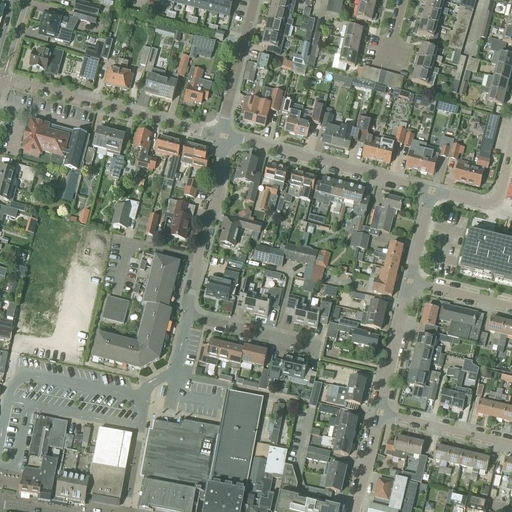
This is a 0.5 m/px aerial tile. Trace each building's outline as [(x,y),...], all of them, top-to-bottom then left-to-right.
[(196,9),(198,0),(186,0),(185,7),(196,9)] [(207,12),(209,0),(198,0),(196,9),(207,12)] [(218,15),(221,0),(209,0),(207,12),(218,15)] [(233,0),(221,0),(218,15),(229,18),(233,0)] [(272,0),(271,5),(273,6),(272,10),(288,14),(293,15),(296,0),(282,0),(283,0),(282,0),(272,0)] [(357,0),(361,1),(360,8),(375,11),(377,0),(357,0)] [(448,12),(442,10),(444,3),(434,0),(429,0),(426,11),(441,15),(447,17),(448,12)] [(460,7),(474,11),(475,5),(462,2),(460,7)] [(77,3),(75,11),(98,17),(100,10),(77,3)] [(329,7),(327,13),(340,16),(342,10),(329,7)] [(373,23),(374,23),(376,22),(377,17),(375,15),(375,11),(360,8),(357,20),(358,20),(357,24),(366,26),(367,22),(373,23)] [(460,9),(458,14),(471,18),(473,13),(460,9)] [(292,22),(286,21),(288,14),(272,10),(269,22),(285,26),(293,28),(294,22),(292,22)] [(426,11),(423,23),(437,27),(441,15),(426,11)] [(87,23),(89,17),(75,13),(73,21),(46,14),(42,25),(59,29),(71,32),(73,26),(75,26),(78,21),(87,23)] [(326,18),(339,21),(340,16),(327,13),(326,18)] [(458,14),(457,20),(470,24),(471,18),(458,14)] [(307,32),(308,32),(313,33),(316,21),(310,20),(307,32)] [(457,20),(455,25),(468,29),(470,24),(457,20)] [(269,22),(266,34),(282,38),(285,26),(269,22)] [(319,22),(317,34),(322,35),(322,36),(325,23),(319,22)] [(439,35),(435,34),(437,27),(423,23),(419,35),(431,38),(429,43),(436,44),(439,35)] [(58,33),(59,29),(42,25),(39,35),(63,42),(65,36),(58,33)] [(467,34),(468,29),(455,25),(453,30),(467,34)] [(484,26),(480,40),(485,41),(489,27),(484,26)] [(348,28),(345,41),(360,44),(363,31),(348,28)] [(487,45),(491,46),(491,47),(505,50),(506,45),(511,46),(511,33),(505,31),(502,43),(488,40),(487,45)] [(224,42),(225,36),(226,35),(219,33),(217,40),(224,42)] [(453,33),(451,38),(465,42),(466,37),(453,33)] [(269,48),(268,53),(281,57),(285,39),(282,38),(266,34),(263,34),(262,41),(264,41),(263,46),(269,48)] [(192,48),(190,59),(195,60),(196,56),(211,60),(212,53),(213,53),(215,43),(213,43),(205,41),(195,38),(192,48)] [(451,38),(450,44),(463,47),(465,42),(451,38)] [(104,46),(101,59),(108,61),(113,42),(106,40),(104,46)] [(345,41),(343,53),(358,56),(360,44),(345,41)] [(85,57),(100,61),(101,59),(104,46),(97,43),(94,51),(87,49),(85,57)] [(311,45),(306,44),(303,56),(302,59),(296,57),(293,64),(306,68),(308,57),(311,45)] [(462,52),(463,47),(450,44),(448,49),(456,51),(462,52)] [(423,46),(420,58),(434,63),(441,65),(442,60),(436,58),(438,51),(423,46)] [(491,65),(496,67),(511,71),(511,70),(511,58),(503,56),(505,50),(491,47),(490,53),(494,54),(491,65)] [(144,49),(144,52),(140,66),(146,68),(151,50),(144,49)] [(150,57),(145,72),(146,73),(152,74),(151,77),(146,95),(159,99),(164,80),(166,74),(153,71),(156,59),(158,52),(152,50),(150,57)] [(51,54),(39,51),(38,55),(33,54),(30,67),(46,71),(46,73),(54,75),(60,53),(52,51),(51,54)] [(358,56),(343,53),(338,51),(337,57),(341,58),(340,65),(339,64),(338,71),(345,73),(347,66),(355,68),(358,56)] [(273,58),(261,55),(257,70),(269,73),(273,58)] [(178,77),(184,78),(185,78),(189,63),(188,63),(189,59),(183,57),(178,77)] [(432,69),(434,63),(420,58),(418,58),(416,65),(417,66),(416,71),(431,75),(438,76),(439,71),(432,69)] [(460,58),(457,69),(458,70),(458,69),(463,71),(466,59),(460,58)] [(79,79),(85,80),(88,73),(96,75),(99,62),(91,60),(91,61),(84,60),(79,79)] [(109,69),(105,84),(106,87),(110,88),(112,86),(117,88),(124,62),(119,60),(116,71),(109,69)] [(476,75),(479,62),(470,60),(467,72),(471,73),(476,75)] [(117,88),(121,89),(121,91),(126,93),(128,91),(129,91),(133,76),(126,74),(129,63),(124,62),(117,88)] [(293,65),(293,64),(284,62),(282,70),(291,73),(293,65)] [(257,66),(248,64),(243,81),(253,83),(257,66)] [(509,83),(511,71),(496,67),(493,79),(488,77),(488,78),(509,83)] [(361,80),(367,82),(371,70),(364,68),(361,80)] [(190,84),(185,101),(187,101),(186,103),(192,105),(193,103),(201,105),(203,99),(207,100),(210,90),(211,84),(201,82),(203,73),(194,70),(191,69),(187,83),(190,84)] [(367,82),(373,83),(376,71),(371,70),(367,82)] [(373,83),(379,85),(382,73),(376,71),(373,83)] [(428,87),(431,75),(416,71),(413,83),(428,87)] [(379,85),(384,86),(388,74),(382,73),(379,85)] [(384,86),(390,88),(393,76),(388,74),(384,86)] [(164,80),(159,99),(173,102),(178,84),(177,84),(179,77),(173,76),(171,82),(164,80)] [(346,79),(335,76),(333,82),(345,85),(346,79)] [(390,88),(395,89),(398,77),(393,76),(390,88)] [(401,91),(405,78),(398,77),(395,89),(401,91)] [(506,95),(509,83),(488,78),(485,89),(485,90),(506,95)] [(352,87),(352,88),(373,93),(373,92),(375,86),(354,80),(352,87)] [(384,95),(386,88),(375,85),(375,86),(373,92),(384,95)] [(489,96),(486,109),(493,111),(494,105),(503,107),(506,95),(485,90),(485,89),(480,88),(479,93),(489,96)] [(261,102),(254,126),(256,126),(257,128),(258,129),(260,129),(262,128),(265,128),(269,113),(270,111),(275,113),(275,112),(280,114),(284,100),(282,100),(283,94),(274,91),(272,100),(271,102),(270,105),(261,102)] [(436,103),(415,98),(414,105),(434,110),(436,103)] [(246,115),(244,123),(254,126),(260,102),(247,99),(243,114),(246,115)] [(290,119),(286,134),(296,137),(302,116),(301,116),(301,115),(302,109),(293,107),(294,103),(284,100),(280,114),(280,117),(290,119)] [(312,118),(311,122),(321,125),(322,120),(326,105),(315,103),(313,112),(312,118)] [(442,114),(452,116),(454,109),(444,106),(442,114)] [(489,115),(488,121),(499,123),(500,118),(489,115)] [(306,139),(311,122),(312,118),(302,116),(296,137),(306,139)] [(339,137),(341,128),(331,125),(333,118),(329,117),(325,116),(322,129),(328,130),(327,134),(323,146),(324,146),(324,148),(323,148),(329,150),(330,147),(336,149),(339,137)] [(367,120),(360,118),(356,133),(362,135),(367,120)] [(367,120),(362,135),(369,137),(373,121),(367,120)] [(497,129),(499,123),(488,121),(486,126),(497,129)] [(48,128),(32,123),(24,151),(41,156),(42,152),(53,155),(50,165),(72,171),(71,175),(79,177),(81,178),(84,165),(87,149),(90,137),(87,136),(88,136),(74,132),(74,133),(50,126),(49,129),(48,129),(48,128)] [(400,124),(394,144),(402,146),(405,132),(407,126),(400,124)] [(485,127),(478,125),(476,133),(483,135),(485,127)] [(486,126),(485,131),(496,134),(497,129),(486,126)] [(349,130),(341,128),(339,137),(336,149),(349,152),(354,131),(349,129),(349,130)] [(113,134),(99,130),(95,149),(99,150),(99,152),(99,154),(101,156),(106,158),(107,155),(113,134)] [(495,139),(496,134),(485,131),(484,137),(495,139)] [(139,133),(135,149),(142,150),(139,161),(142,162),(141,168),(149,170),(152,161),(151,160),(147,159),(151,145),(150,145),(152,136),(144,134),(139,133)] [(120,158),(126,137),(113,134),(107,155),(115,157),(113,161),(118,162),(113,179),(118,180),(119,177),(124,159),(120,158)] [(426,152),(427,148),(413,144),(415,136),(408,134),(405,146),(412,148),(406,170),(420,173),(426,152)] [(484,137),(482,142),(493,145),(495,139),(484,137)] [(167,157),(172,140),(165,139),(165,140),(160,138),(155,154),(167,157)] [(381,146),(376,162),(390,166),(395,146),(392,145),(393,141),(388,140),(383,138),(382,141),(381,146)] [(366,146),(362,159),(363,159),(376,162),(381,146),(382,141),(373,139),(373,140),(369,139),(368,139),(366,146)] [(440,158),(449,160),(453,146),(454,142),(442,139),(439,150),(442,151),(440,158)] [(177,142),(172,140),(167,157),(172,159),(169,173),(168,179),(174,180),(176,174),(176,175),(180,158),(179,158),(182,144),(176,143),(177,142)] [(492,150),(493,145),(482,142),(481,147),(492,150)] [(183,160),(193,162),(194,163),(198,147),(191,145),(191,146),(187,145),(183,160)] [(453,146),(449,160),(457,162),(458,155),(460,148),(453,146)] [(209,161),(206,160),(209,151),(203,150),(203,149),(198,147),(194,163),(193,162),(192,167),(206,171),(209,161)] [(490,156),(492,150),(481,147),(479,153),(490,156)] [(95,151),(87,149),(84,165),(91,167),(95,151)] [(434,154),(426,152),(420,173),(434,177),(439,157),(433,155),(434,154)] [(149,170),(149,173),(152,173),(152,174),(153,170),(155,171),(157,161),(152,159),(151,160),(152,161),(149,170)] [(476,171),(471,170),(467,185),(480,188),(485,169),(487,170),(489,162),(479,159),(476,171)] [(254,204),(262,177),(255,175),(258,163),(245,160),(243,168),(239,167),(235,181),(251,185),(247,202),(246,202),(254,204)] [(467,185),(471,170),(472,165),(459,162),(454,182),(467,185)] [(179,181),(183,164),(179,163),(176,175),(174,180),(179,181)] [(268,187),(265,195),(262,204),(268,205),(267,212),(278,168),(269,165),(265,180),(270,182),(269,187),(268,187)] [(0,169),(0,186),(16,191),(16,190),(13,189),(16,180),(33,185),(37,171),(17,166),(15,173),(0,169)] [(278,168),(267,212),(270,213),(274,211),(277,199),(277,197),(279,189),(280,184),(285,185),(288,171),(278,168)] [(300,196),(306,175),(299,173),(299,175),(294,173),(291,185),(290,185),(287,196),(285,196),(284,202),(284,203),(290,205),(292,198),(299,200),(300,196)] [(74,194),(79,177),(71,175),(64,201),(71,204),(74,194)] [(299,200),(310,203),(317,179),(312,178),(312,176),(306,175),(301,191),(299,200)] [(142,189),(144,182),(137,180),(135,187),(142,189)] [(330,203),(331,203),(335,183),(323,180),(319,195),(326,197),(323,206),(329,208),(330,203)] [(199,185),(188,182),(184,197),(195,200),(199,185)] [(335,214),(339,215),(342,204),(343,201),(347,187),(335,183),(331,203),(337,205),(335,214)] [(118,184),(116,194),(119,195),(123,193),(124,185),(118,184)] [(16,191),(0,186),(0,200),(11,204),(9,210),(25,214),(27,208),(13,204),(16,191)] [(354,231),(361,233),(364,220),(365,220),(370,201),(363,199),(365,191),(347,187),(343,201),(354,204),(352,212),(354,212),(353,214),(354,216),(358,217),(357,220),(354,231)] [(386,198),(383,210),(376,209),(370,230),(365,228),(363,234),(378,238),(379,232),(390,235),(395,212),(401,213),(403,202),(386,198)] [(135,221),(139,206),(126,202),(125,209),(118,207),(113,226),(114,227),(113,228),(120,230),(121,228),(127,230),(129,220),(135,221)] [(188,207),(171,202),(167,215),(175,217),(170,237),(185,241),(188,228),(190,229),(192,220),(184,218),(187,207),(188,207)] [(347,206),(342,204),(339,215),(336,227),(343,228),(344,226),(342,225),(347,206)] [(159,219),(151,217),(146,236),(154,238),(159,219)] [(324,225),(325,221),(309,217),(308,221),(324,226),(324,225)] [(239,229),(246,231),(247,232),(249,224),(233,219),(231,227),(225,225),(220,245),(224,246),(224,248),(230,249),(231,248),(234,248),(239,229)] [(34,237),(38,222),(31,220),(27,235),(34,237)] [(263,228),(249,224),(247,232),(261,235),(263,228)] [(460,270),(459,275),(511,288),(511,239),(471,229),(470,233),(469,235),(468,241),(462,263),(461,269),(460,270)] [(369,238),(356,236),(353,249),(366,251),(369,238)] [(391,246),(389,253),(388,257),(401,260),(404,249),(391,246)] [(290,262),(293,249),(287,247),(286,250),(285,255),(284,261),(290,262)] [(268,266),(271,252),(258,248),(254,262),(262,264),(268,266)] [(299,250),(293,249),(290,262),(296,264),(299,250)] [(302,251),(299,250),(296,264),(301,265),(304,251),(302,251)] [(308,252),(304,251),(301,265),(307,266),(311,253),(308,252)] [(271,252),(268,266),(282,269),(284,261),(285,255),(280,254),(271,252)] [(317,254),(311,253),(307,266),(314,268),(314,267),(317,254)] [(314,267),(325,270),(327,270),(330,257),(318,254),(317,254),(314,267)] [(374,255),(373,258),(380,260),(379,263),(386,265),(388,257),(383,256),(382,256),(374,254),(374,255)] [(398,272),(401,260),(388,257),(386,265),(385,269),(398,272)] [(148,307),(144,326),(139,343),(136,345),(98,335),(92,359),(141,371),(160,361),(172,312),(168,311),(180,265),(156,259),(144,306),(148,307)] [(17,267),(15,270),(19,278),(23,279),(26,269),(17,267)] [(321,286),(324,272),(325,270),(314,267),(314,268),(310,282),(310,284),(321,286)] [(0,277),(11,281),(11,279),(5,277),(7,271),(0,268),(0,277)] [(376,269),(375,272),(374,275),(371,274),(370,280),(395,286),(398,272),(385,269),(385,271),(376,269)] [(241,273),(237,272),(227,270),(225,278),(231,280),(230,285),(210,280),(206,297),(229,302),(229,298),(234,300),(241,273)] [(0,284),(3,286),(3,285),(4,285),(5,285),(6,282),(12,284),(12,281),(11,281),(0,277),(0,284)] [(372,293),(392,298),(395,286),(370,280),(370,281),(369,281),(366,292),(368,292),(372,293)] [(243,313),(255,316),(260,296),(253,295),(254,290),(249,288),(250,283),(243,281),(241,286),(242,286),(241,292),(242,292),(240,299),(246,301),(243,313)] [(20,285),(14,284),(11,293),(17,294),(20,285)] [(268,298),(260,296),(255,316),(267,318),(270,307),(278,308),(281,292),(274,290),(273,293),(269,292),(268,298)] [(353,299),(352,300),(364,303),(365,297),(354,294),(353,299)] [(130,304),(108,298),(102,320),(124,326),(130,304)] [(291,298),(288,311),(296,313),(295,319),(293,325),(305,328),(310,308),(303,307),(305,301),(300,300),(291,298)] [(367,303),(364,314),(384,319),(387,307),(373,304),(367,303)] [(13,320),(17,307),(10,305),(6,318),(13,320)] [(310,308),(305,328),(318,330),(320,319),(326,320),(329,307),(323,306),(322,311),(310,308)] [(475,328),(478,315),(446,307),(445,310),(439,308),(438,312),(439,312),(438,315),(441,315),(440,321),(451,324),(448,338),(454,339),(477,345),(479,334),(480,330),(475,328)] [(426,326),(424,332),(424,333),(429,334),(429,333),(437,335),(438,329),(435,328),(437,320),(440,321),(441,315),(438,315),(439,312),(438,312),(426,309),(422,325),(426,326)] [(360,326),(367,328),(381,331),(384,319),(364,314),(363,314),(360,326)] [(0,320),(0,328),(12,331),(14,323),(0,320)] [(497,347),(498,348),(500,342),(501,336),(505,323),(492,320),(488,333),(495,334),(492,346),(493,346),(497,347)] [(340,321),(339,326),(357,331),(358,325),(340,321)] [(501,336),(511,338),(511,324),(505,323),(501,336)] [(367,336),(357,334),(358,331),(357,331),(339,326),(339,327),(329,325),(326,338),(336,341),(338,333),(349,335),(349,338),(355,339),(353,345),(377,350),(379,340),(366,337),(367,336)] [(0,337),(11,340),(13,331),(12,331),(0,328),(0,337)] [(448,338),(437,335),(429,333),(429,334),(428,339),(420,337),(417,349),(441,355),(442,350),(434,348),(436,341),(452,345),(454,339),(448,338)] [(198,363),(205,365),(217,368),(218,362),(222,345),(217,344),(218,342),(211,340),(209,348),(202,347),(198,363)] [(233,348),(222,345),(218,362),(229,364),(233,348)] [(241,367),(241,364),(244,351),(233,348),(229,364),(241,367)] [(241,364),(252,366),(256,351),(244,348),(244,351),(241,364)] [(417,349),(414,361),(430,365),(430,366),(438,367),(441,355),(417,349)] [(267,353),(256,351),(252,366),(264,369),(267,353)] [(272,366),(268,379),(273,380),(274,381),(279,382),(282,383),(284,381),(285,378),(291,380),(296,360),(284,358),(282,363),(273,361),(272,366)] [(296,360),(291,380),(308,384),(307,388),(313,389),(314,383),(316,375),(311,374),(309,370),(306,369),(308,363),(296,360)] [(414,361),(411,373),(440,380),(441,376),(428,373),(430,366),(430,365),(414,361)] [(462,373),(465,373),(477,376),(479,370),(472,365),(473,363),(465,361),(462,373)] [(452,381),(457,382),(459,372),(448,370),(446,378),(453,377),(452,381)] [(263,371),(258,390),(265,392),(265,391),(267,384),(269,373),(263,371)] [(317,378),(322,378),(332,381),(333,375),(323,373),(323,372),(319,371),(317,378)] [(435,403),(440,380),(411,373),(408,386),(415,388),(413,397),(414,397),(414,398),(421,400),(421,399),(422,399),(426,383),(432,385),(428,401),(435,403)] [(511,384),(511,383),(511,378),(501,376),(500,382),(511,384)] [(352,379),(349,391),(366,395),(366,394),(363,394),(366,382),(352,379)] [(455,395),(451,409),(454,410),(455,411),(459,413),(461,412),(463,412),(465,404),(471,406),(474,393),(461,390),(462,383),(457,382),(454,395),(455,395)] [(315,384),(314,390),(313,389),(309,407),(316,409),(322,385),(315,384)] [(484,387),(478,386),(476,397),(481,398),(484,387)] [(325,404),(346,408),(347,403),(361,406),(362,402),(363,403),(365,402),(366,395),(349,391),(340,389),(338,396),(337,400),(326,398),(325,404)] [(439,406),(451,409),(455,395),(454,395),(443,392),(439,406)] [(207,503),(204,511),(242,511),(244,503),(263,399),(227,393),(220,429),(219,434),(206,503),(207,503)] [(487,404),(494,405),(496,395),(490,393),(487,404)] [(477,415),(490,419),(493,406),(480,403),(477,415)] [(279,406),(274,431),(273,431),(270,447),(271,447),(268,463),(264,482),(263,482),(262,487),(265,488),(264,496),(263,495),(262,501),(261,506),(259,511),(271,511),(275,497),(270,496),(274,479),(282,480),(285,466),(288,450),(277,448),(280,432),(285,407),(279,406)] [(490,419),(504,422),(507,409),(493,406),(490,419)] [(319,408),(318,413),(321,414),(337,417),(334,428),(355,433),(358,420),(343,417),(338,416),(339,412),(322,408),(319,408)] [(53,421),(37,418),(32,447),(30,447),(21,494),(40,498),(46,460),(47,461),(49,449),(48,448),(53,421)] [(54,421),(53,421),(48,448),(49,449),(62,451),(68,423),(54,421)] [(143,482),(138,509),(152,511),(153,511),(154,511),(161,511),(197,511),(200,501),(206,503),(220,429),(194,424),(193,429),(155,422),(151,442),(149,441),(149,443),(147,443),(141,478),(145,479),(144,482),(143,482)] [(352,445),(355,433),(334,428),(332,440),(352,445)] [(83,443),(81,452),(79,452),(78,454),(86,455),(88,445),(91,430),(85,429),(82,443),(83,443)] [(320,438),(321,431),(312,429),(311,436),(320,438)] [(126,472),(131,447),(133,436),(100,430),(94,457),(93,466),(126,472)] [(332,440),(323,438),(321,447),(330,449),(336,450),(335,454),(349,457),(352,445),(332,440)] [(389,443),(385,456),(393,458),(406,461),(407,458),(408,454),(408,455),(411,442),(397,439),(396,444),(389,443)] [(408,454),(407,458),(412,459),(413,456),(422,458),(425,445),(411,442),(408,455),(408,454)] [(309,448),(307,454),(330,459),(331,453),(309,448)] [(437,448),(434,461),(441,463),(448,464),(451,451),(437,448)] [(446,470),(445,476),(450,477),(453,465),(461,467),(464,454),(451,451),(448,464),(446,470)] [(86,496),(93,466),(94,457),(86,455),(78,454),(65,452),(62,471),(57,500),(84,505),(86,496)] [(306,460),(328,465),(330,459),(307,454),(306,460)] [(464,454),(461,467),(467,469),(474,470),(477,457),(464,454)] [(472,476),(471,482),(476,483),(479,471),(487,473),(490,461),(477,457),(474,470),(472,476)] [(39,502),(56,505),(57,500),(62,471),(56,470),(58,462),(47,461),(46,460),(40,498),(39,502)] [(268,463),(267,462),(255,460),(250,486),(258,488),(256,500),(262,501),(263,495),(264,496),(265,488),(262,487),(263,482),(264,482),(268,463)] [(511,461),(506,460),(503,473),(510,475),(507,486),(506,490),(511,491),(511,461)] [(93,466),(87,496),(93,497),(92,502),(121,507),(126,472),(93,466)] [(282,480),(283,480),(280,494),(281,494),(276,511),(295,511),(298,498),(295,498),(298,486),(293,468),(285,466),(282,480)] [(328,470),(326,477),(329,478),(344,482),(347,469),(332,466),(331,471),(328,470)] [(390,471),(389,477),(402,480),(403,474),(390,471)] [(403,474),(402,480),(413,483),(415,477),(408,475),(408,476),(403,474)] [(341,494),(344,482),(329,478),(326,492),(332,494),(333,492),(341,494)] [(401,511),(404,502),(406,491),(407,485),(408,482),(396,479),(390,503),(375,500),(373,507),(371,506),(370,511),(401,511)] [(380,481),(376,499),(389,502),(393,484),(380,481)] [(401,511),(409,511),(416,487),(407,485),(406,491),(404,502),(401,511)] [(322,492),(305,488),(307,494),(321,497),(322,492)] [(488,497),(490,490),(483,488),(482,496),(488,497)] [(449,494),(446,506),(454,508),(454,505),(465,508),(467,499),(456,496),(457,496),(449,494)] [(481,511),(486,511),(489,502),(470,497),(467,509),(481,511)] [(313,511),(315,506),(309,505),(310,501),(298,498),(295,511),(313,511)] [(259,511),(261,506),(244,503),(242,511),(259,511)] [(345,511),(346,510),(317,503),(317,507),(315,506),(313,511),(345,511)]
